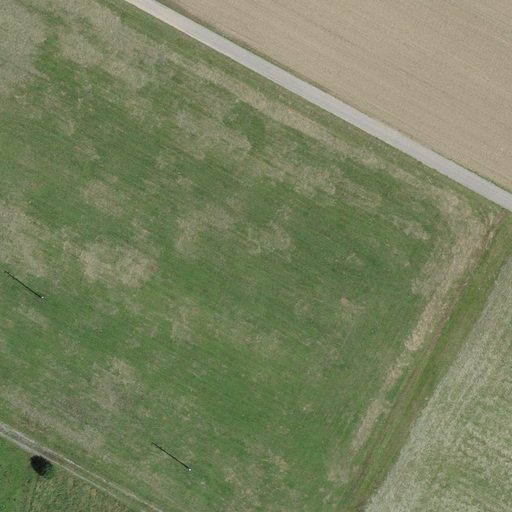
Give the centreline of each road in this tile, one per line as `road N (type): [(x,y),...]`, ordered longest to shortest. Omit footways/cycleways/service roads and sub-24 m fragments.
road 1 (unclassified): [(139,0),(511,201)]
road 2 (track): [(0,427),(155,511)]
